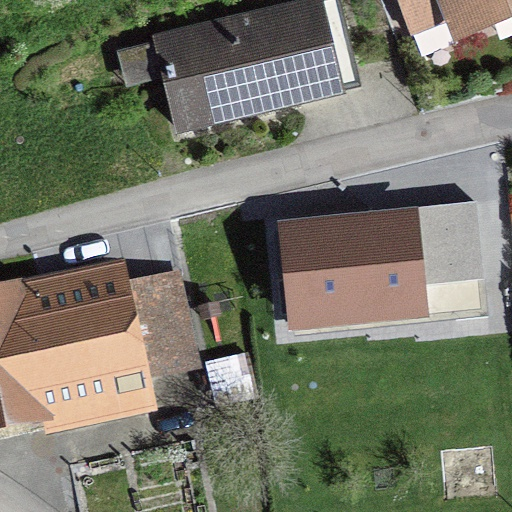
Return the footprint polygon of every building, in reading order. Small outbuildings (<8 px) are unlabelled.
[(161,81),(175,141),(216,131),(345,100),(344,93),(360,89),(338,0),(326,0),(324,1),(323,0),(309,0),(151,38),(152,43),(116,52),(126,90),(161,81)] [(511,0),(395,0),(407,30),(448,14),(456,34),(511,11),(511,0)] [(490,320),(477,204),(277,226),(290,341),(490,320)] [(124,260),(0,287),(0,438),(42,429),(44,440),(158,415),(151,383),(202,373),(180,271),(129,282),(124,260)] [(257,397),(245,354),(207,364),(219,408),(257,397)]
